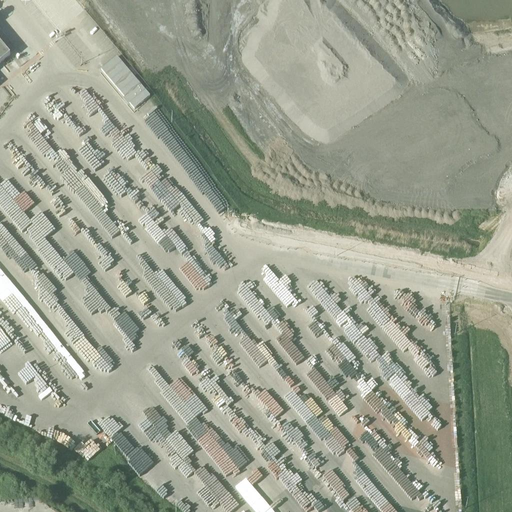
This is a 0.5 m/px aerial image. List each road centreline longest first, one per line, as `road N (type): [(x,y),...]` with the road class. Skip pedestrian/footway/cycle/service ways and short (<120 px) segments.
road 1 (unknown): [(34,104),(373,511)]
road 2 (unknown): [(9,123),(338,511)]
road 3 (unknown): [(0,155),(296,511)]
road 4 (unknown): [(0,263),(206,511)]
road 5 (unknown): [(244,264),(451,511)]
road 6 (unknown): [(453,511),(448,456),(280,250)]
road 7 (unknown): [(0,211),(128,371)]
road 8 (unknown): [(249,511),(128,371)]
road 9 (unknown): [(0,300),(88,408)]
